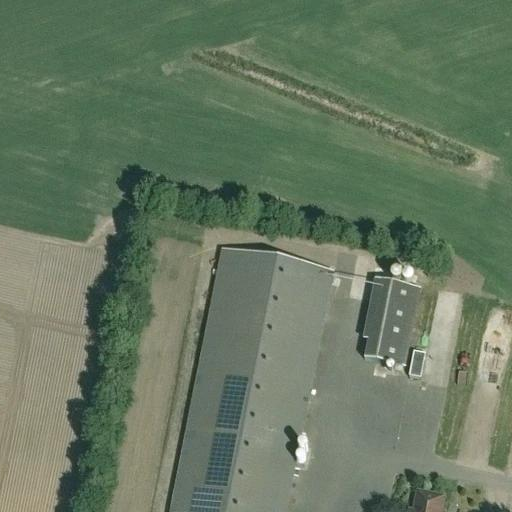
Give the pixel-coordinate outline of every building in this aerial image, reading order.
[(222,253),(170,511),(286,511),(299,443),(302,444),(303,438),(301,438),(332,275),(222,253)] [(364,364),(404,372),(420,293),(380,286),(364,364)] [(450,375),(452,343),(436,342),(433,373),(450,375)] [(315,446),(316,418),(305,418),(304,446),(315,446)] [(440,511),(443,500),(417,495),(414,511),(440,511)]
